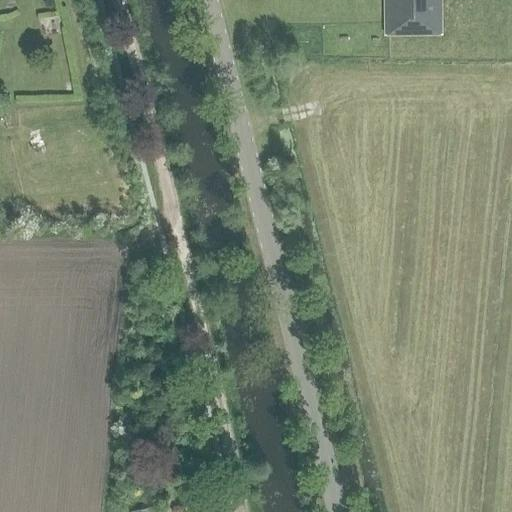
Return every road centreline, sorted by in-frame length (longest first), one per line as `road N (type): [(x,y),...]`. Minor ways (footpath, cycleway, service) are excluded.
road 1 (tertiary): [(337,511),(208,0)]
road 2 (track): [(248,511),(119,0)]
